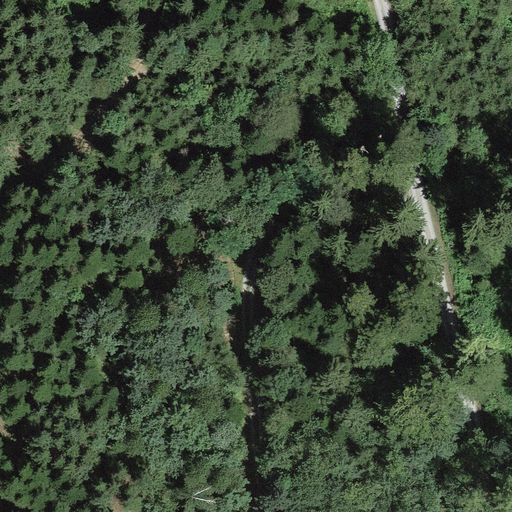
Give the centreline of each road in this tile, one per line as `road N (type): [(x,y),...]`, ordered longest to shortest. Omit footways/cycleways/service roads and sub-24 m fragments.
road 1 (track): [(380,0),(414,200),(491,511)]
road 2 (track): [(414,200),(338,185),(300,196),(256,239),(244,309),(261,511)]
